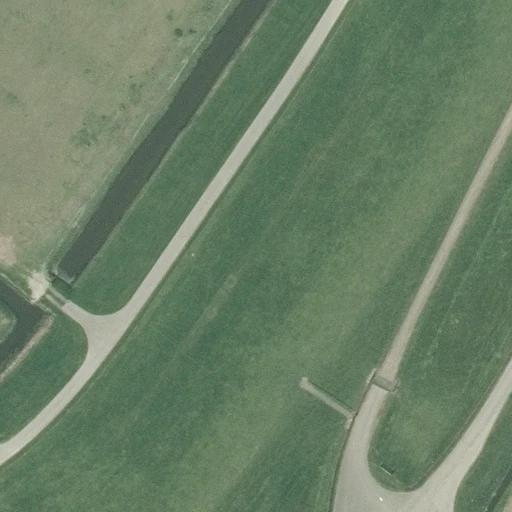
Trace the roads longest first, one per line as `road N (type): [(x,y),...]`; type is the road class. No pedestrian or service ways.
road 1 (unclassified): [(412,511),(462,456),(511,372)]
road 2 (unclassified): [(386,511),(354,480),(377,391)]
